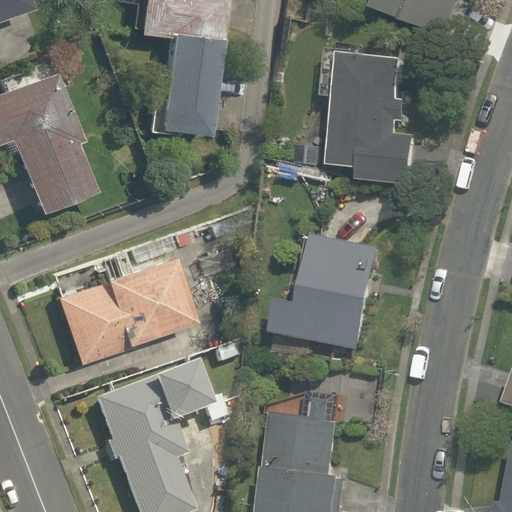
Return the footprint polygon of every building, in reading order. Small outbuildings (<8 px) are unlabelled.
[(0,0),(0,10),(18,4),(17,0),(0,0)] [(222,0),(131,0),(128,27),(135,28),(134,33),(169,37),(164,76),(153,75),(145,133),(175,137),(176,129),(205,133),(222,0)] [(383,0),(382,3),(445,29),(456,0),(383,0)] [(360,177),(411,184),(418,135),(397,132),(399,120),(405,121),(408,100),(401,100),(407,62),(363,55),(364,51),(334,46),(327,95),(336,96),(327,162),(362,167),(360,177)] [(0,132),(2,132),(31,209),(85,189),(84,186),(66,139),(71,137),(53,88),(62,85),(52,58),(48,59),(48,58),(0,76),(0,132)] [(279,328),(356,344),(374,251),(311,239),(293,304),(286,302),(279,328)] [(57,298),(80,365),(134,347),(133,344),(197,322),(175,257),(106,280),(107,282),(57,298)] [(218,363),(242,356),(238,342),(214,349),(218,363)] [(93,399),(134,511),(190,511),(191,511),(172,460),(183,456),(170,420),(202,408),(207,421),(222,416),(216,397),(202,402),(188,364),(93,399)] [(263,511),(334,511),(338,477),(331,476),(337,420),(335,420),(337,390),(273,413),(263,511)] [(497,511),(511,511),(511,478),(508,503),(499,502),(497,511)]
